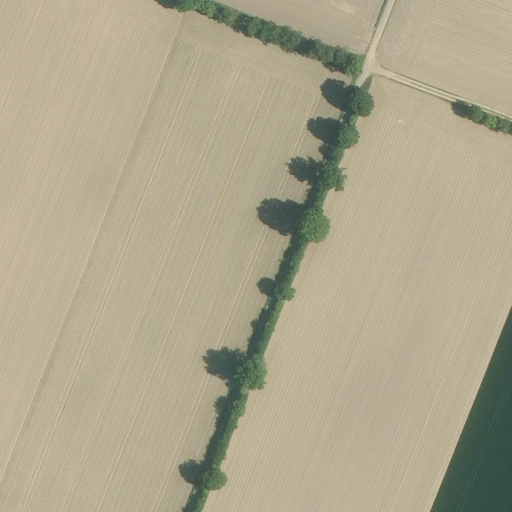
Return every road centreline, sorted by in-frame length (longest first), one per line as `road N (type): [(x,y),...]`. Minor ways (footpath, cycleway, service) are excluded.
road 1 (track): [(388,0),(186,511)]
road 2 (track): [(362,63),(511,124)]
